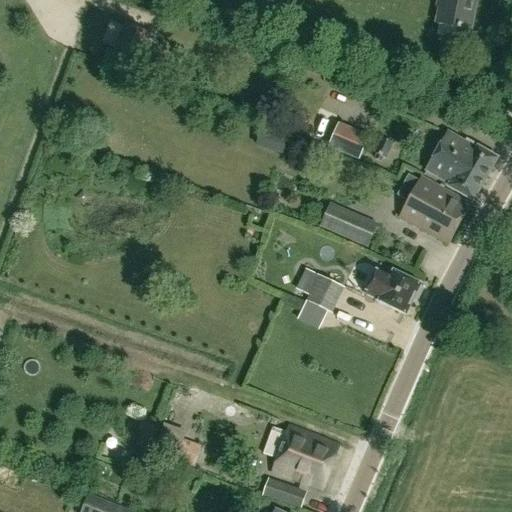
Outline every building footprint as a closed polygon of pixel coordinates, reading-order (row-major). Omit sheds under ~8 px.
[(440,9),(437,25),(471,31),(476,0),(439,0),(438,9),(440,9)] [(141,58),(151,33),(126,23),(115,48),(141,58)] [(495,109),(492,125),(500,127),(504,111),(495,109)] [(327,148),(359,160),(369,135),(337,123),(327,148)] [(288,140),(262,130),(256,145),(283,155),(288,140)] [(426,173),(450,187),(449,188),(474,203),(497,161),(478,150),(477,151),(448,135),(426,173)] [(386,159),(393,142),(380,137),(373,153),(376,154),(374,159),(382,163),(384,158),(386,159)] [(269,183),(286,189),(291,177),(273,171),(269,183)] [(252,194),(255,183),(236,178),(233,189),(252,194)] [(423,180),(401,219),(449,246),(470,207),(423,180)] [(319,228),(368,248),(378,224),(330,204),(319,228)] [(332,315),(345,289),(302,267),(292,288),(308,296),(305,301),(332,315)] [(395,274),(392,278),(379,271),(365,297),(380,304),(380,303),(404,316),(409,307),(410,308),(416,297),(414,295),(419,286),(395,274)] [(499,289),(502,290),(497,306),(511,310),(511,276),(503,274),(499,289)] [(179,417),(186,400),(177,396),(170,414),(179,417)] [(151,451),(161,424),(142,417),(132,444),(151,451)] [(97,427),(105,445),(121,438),(112,420),(97,427)] [(194,467),(201,446),(181,439),(184,432),(163,425),(154,452),(174,459),(174,460),(194,467)] [(291,429),(274,475),(322,493),(339,446),(291,429)] [(160,468),(161,480),(174,479),(173,467),(160,468)] [(261,497),(300,509),(306,490),(267,478),(261,497)] [(80,511),(134,511),(87,494),(80,511)]
